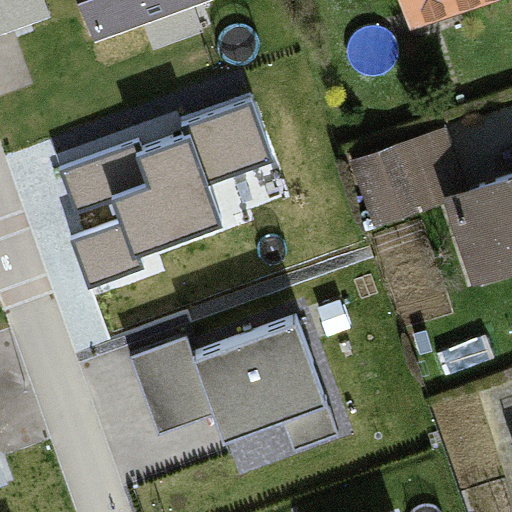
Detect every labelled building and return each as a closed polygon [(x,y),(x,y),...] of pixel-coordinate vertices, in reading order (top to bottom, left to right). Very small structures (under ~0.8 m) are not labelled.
[(43,0),(0,0),(0,36),(50,18),(43,0)] [(76,0),(93,43),(212,0),(76,0)] [(408,0),(414,19),(479,0),(408,0)] [(142,134),(59,164),(83,231),(71,235),(89,283),(144,263),(140,251),(223,221),(208,179),(273,156),(251,96),(183,121),(187,132),(147,147),(142,134)] [(441,149),(354,174),(366,218),(454,192),(441,149)] [(511,190),(453,210),(478,285),(511,273),(511,190)] [(295,315),(192,352),(212,405),(222,434),(284,412),(294,440),(339,423),(329,395),(325,397),(295,315)] [(158,424),(212,405),(192,352),(183,327),(130,346),(158,424)]
